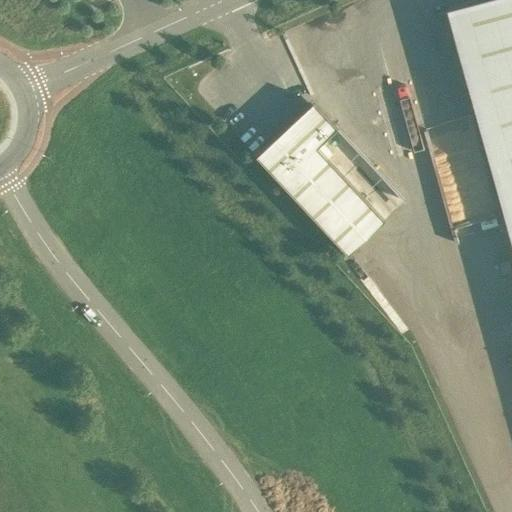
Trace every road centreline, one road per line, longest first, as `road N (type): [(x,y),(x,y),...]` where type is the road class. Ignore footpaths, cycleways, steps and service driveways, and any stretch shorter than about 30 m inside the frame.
road 1 (unclassified): [(257,511),(57,262),(0,171)]
road 2 (unclassified): [(224,0),(23,89)]
